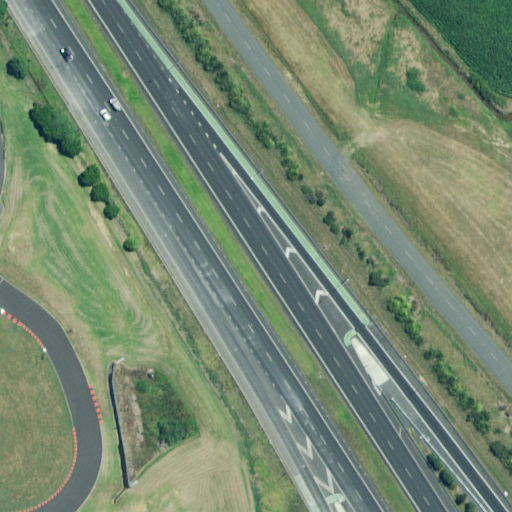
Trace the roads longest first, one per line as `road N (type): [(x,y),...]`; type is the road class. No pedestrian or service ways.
road 1 (motorway): [(376,511),(41,0)]
road 2 (motorway): [(330,511),(279,410),(32,0)]
road 3 (motorway): [(187,108),(508,511)]
road 4 (unclassified): [(199,0),(264,89),(511,377)]
road 5 (motorway): [(187,108),(441,511)]
road 6 (motorway): [(115,0),(187,108)]
